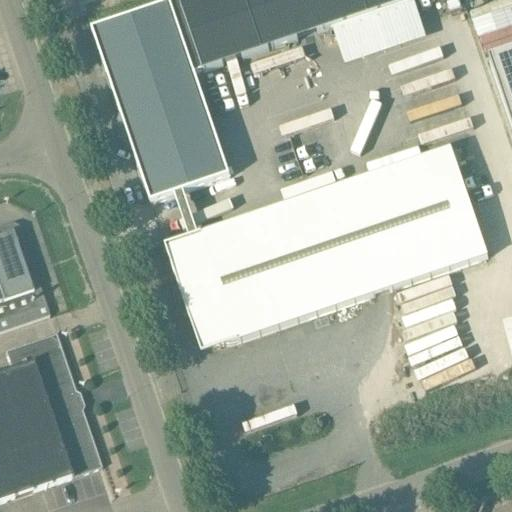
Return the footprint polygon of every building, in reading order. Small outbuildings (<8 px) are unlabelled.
[(109,0),(82,0),(85,8),(109,0)] [(416,5),(414,0),(197,0),(93,36),(122,121),(118,132),(121,141),(131,147),(152,209),(231,183),(196,80),(416,5)] [(511,54),(489,62),(511,129),(511,54)] [(270,88),(286,139),(341,121),(325,70),(270,88)] [(464,193),(451,153),(165,250),(189,322),(192,328),(195,334),(200,339),(205,342),(211,345),(218,347),(225,348),(231,347),(238,346),(487,261),(474,223),(489,218),(479,188),(464,193)] [(19,232),(13,228),(0,232),(0,338),(50,322),(19,232)] [(76,397),(57,341),(6,357),(13,376),(0,380),(0,508),(102,474),(83,417),(85,413),(80,400),(76,397)]
